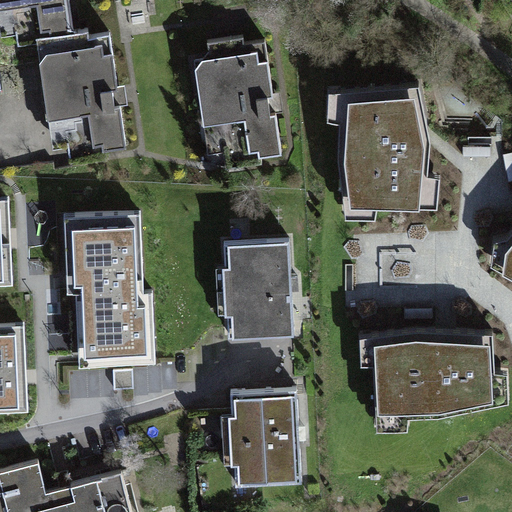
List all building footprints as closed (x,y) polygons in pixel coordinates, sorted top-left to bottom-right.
[(0,0),(0,20),(2,34),(74,24),(70,0),(0,0)] [(55,147),(126,136),(109,29),(38,40),(55,147)] [(208,148),(279,137),(264,42),(193,53),(208,148)] [(418,191),(426,129),(415,79),(349,85),(345,143),(350,190),(418,191)] [(0,286),(13,286),(8,201),(0,201),(0,286)] [(82,364),(158,360),(154,289),(146,289),(142,210),(66,213),(69,290),(78,290),(82,364)] [(502,252),(511,257),(511,224),(506,232),(502,252)] [(294,326),(288,233),(223,238),(229,330),(294,326)] [(443,400),(494,387),(490,327),(430,322),(374,329),(380,396),(443,400)] [(0,413),(28,412),(24,327),(0,328),(0,413)] [(300,466),(296,382),(231,385),(236,470),(300,466)] [(131,511),(120,467),(46,486),(39,454),(0,463),(0,511),(131,511)]
